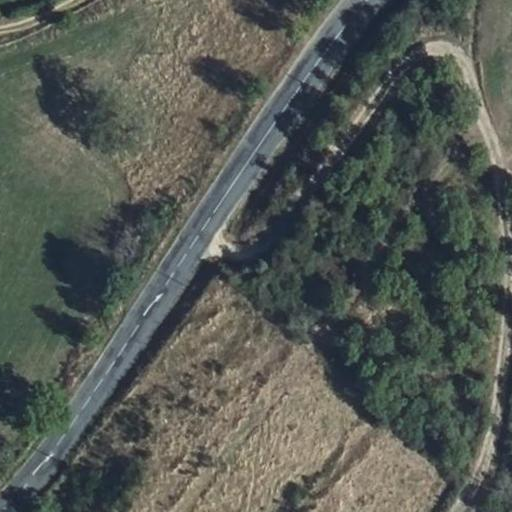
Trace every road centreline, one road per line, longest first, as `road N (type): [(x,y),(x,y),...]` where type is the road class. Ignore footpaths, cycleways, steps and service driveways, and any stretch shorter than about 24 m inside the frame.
road 1 (track): [(198,238),(231,254),(257,253),(294,219),(415,55),(447,48),(462,62),(495,160),(508,303),(487,452),(455,511)]
road 2 (secondary): [(367,0),(333,36),(83,418),(7,511)]
